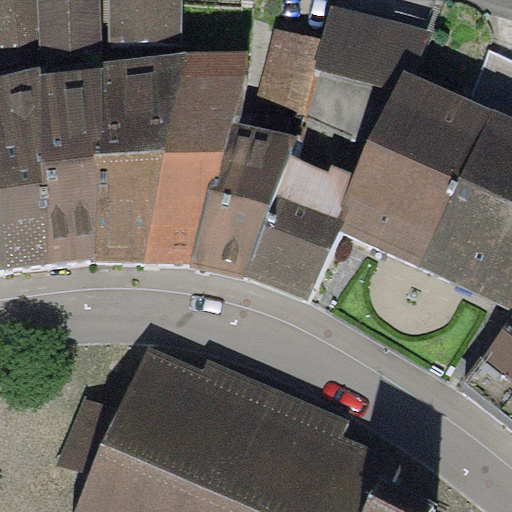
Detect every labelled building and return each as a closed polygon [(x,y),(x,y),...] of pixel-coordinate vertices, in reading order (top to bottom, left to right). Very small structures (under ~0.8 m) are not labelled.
[(33,0),(0,0),(0,57),(38,55),(33,0)] [(101,0),(33,0),(38,55),(38,58),(106,53),(101,0)] [(184,0),(112,0),(113,44),(185,44),(184,0)] [(429,32),(334,8),(324,40),(317,67),(396,93),(429,32)] [(324,40),(278,30),(258,97),(305,111),(317,67),(324,40)] [(511,59),(491,50),(470,101),(495,112),(511,119),(511,59)] [(185,62),(143,269),(189,270),(236,128),(250,61),(185,62)] [(105,73),(96,265),(143,269),(185,62),(105,66),(105,73)] [(43,80),(50,271),(96,265),(105,73),(43,80)] [(338,229),(418,271),(495,112),(470,101),(409,73),(354,180),(338,229)] [(0,157),(6,278),(50,271),(43,80),(43,76),(0,83),(0,157)] [(511,119),(495,112),(418,271),(511,308),(511,119)] [(236,128),(189,270),(222,277),(271,137),(236,128)] [(297,143),(271,137),(222,277),(248,282),(292,162),(297,143)] [(328,176),(292,162),(248,282),(306,305),(338,229),(354,180),(332,168),(328,176)] [(511,319),(467,385),(511,417),(511,319)] [(204,384),(151,358),(123,423),(95,486),(83,511),(417,511),(387,497),(398,474),(342,447),(349,432),(212,366),(204,384)] [(95,486),(123,423),(82,404),(56,468),(95,486)]
